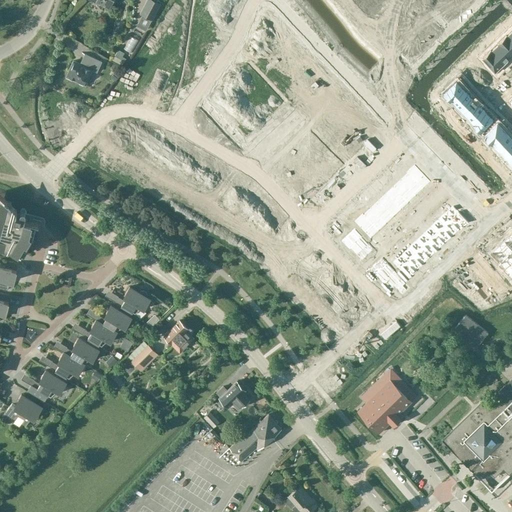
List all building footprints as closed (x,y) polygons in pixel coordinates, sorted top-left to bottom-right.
[(92,0),(109,8),(112,0),(92,0)] [(154,0),(146,0),(140,13),(142,14),(137,24),(146,29),(160,3),(154,0)] [(216,0),(211,9),(229,20),(228,19),(234,9),(224,3),(225,0),(216,0)] [(359,0),(358,1),(366,9),(374,0),(359,0)] [(382,0),(374,0),(366,9),(373,17),(387,4),(382,0)] [(451,0),(448,0),(442,6),(455,19),(462,11),(451,0)] [(466,0),(451,0),(462,11),(470,4),(466,0)] [(442,6),(434,13),(446,27),(455,19),(442,6)] [(389,7),(376,20),(384,28),(397,16),(389,7)] [(201,16),(197,22),(208,28),(211,23),(223,30),(229,20),(211,9),(205,19),(201,16)] [(397,16),(384,28),(391,36),(405,23),(397,16)] [(192,31),(182,45),(201,58),(204,55),(206,56),(213,47),(196,34),(199,30),(191,23),(188,28),(192,31)] [(405,23),(391,36),(399,44),(412,31),(405,23)] [(412,31),(399,44),(406,52),(420,39),(412,31)] [(505,34),(497,42),(497,43),(511,58),(511,56),(511,41),(506,35),(505,34)] [(278,44),(269,52),(273,57),(277,54),(285,62),(300,47),(292,38),(282,48),(278,44)] [(420,39),(406,52),(414,60),(427,47),(420,39)] [(497,43),(490,50),(504,64),(511,58),(497,43)] [(73,48),(82,54),(85,50),(75,44),(73,48)] [(300,47),(285,62),(293,70),(289,74),(294,78),(303,70),(299,65),(308,57),(300,48),(301,48),(300,47)] [(489,49),(481,57),(495,72),(504,64),(490,50),(489,49)] [(178,58),(171,67),(188,79),(195,69),(185,62),(188,57),(178,50),(174,55),(178,58)] [(97,72),(102,62),(85,54),(81,64),(73,61),(66,77),(85,85),(92,70),(97,72)] [(113,59),(122,65),(125,61),(115,56),(113,59)] [(250,66),(246,70),(249,74),(254,70),(250,66)] [(161,73),(157,79),(167,86),(170,82),(180,89),(188,79),(171,67),(165,76),(161,73)] [(122,72),(118,68),(111,76),(116,80),(122,72)] [(308,75),(299,84),(304,89),(307,86),(315,94),(331,79),(330,79),(329,80),(321,71),(312,80),(308,75)] [(257,74),(253,78),(257,82),(261,78),(257,74)] [(261,78),(257,82),(261,86),(265,82),(261,78)] [(149,88),(142,98),(150,105),(146,110),(155,111),(156,109),(163,115),(172,103),(160,95),(164,90),(149,79),(145,84),(149,88)] [(331,79),(315,94),(323,102),(319,106),(324,110),(333,102),(329,97),(339,88),(331,79)] [(456,79),(440,95),(448,103),(464,88),(456,79)] [(223,84),(210,96),(218,105),(231,92),(223,84)] [(464,88),(448,103),(456,111),(472,95),(464,88)] [(272,90),(268,94),(272,98),(276,94),(272,90)] [(231,92),(218,105),(219,104),(226,112),(239,100),(231,92)] [(276,94),(272,98),(276,102),(280,98),(276,94)] [(472,95),(456,111),(462,118),(478,102),(472,95)] [(239,100),(226,112),(233,120),(246,108),(239,100)] [(478,102),(462,118),(470,126),(486,111),(478,102)] [(341,110),(332,119),(337,124),(340,121),(348,129),(363,115),(354,106),(345,115),(341,110)] [(246,108),(233,120),(240,127),(240,128),(253,115),(246,108)] [(486,111),(470,126),(478,134),(494,119),(486,111)] [(253,115),(240,128),(248,136),(261,124),(253,115)] [(363,115),(348,129),(356,137),(352,140),(357,145),(366,136),(362,132),(371,124),(363,115)] [(497,122),(481,138),(489,146),(505,130),(497,122)] [(511,137),(505,130),(489,146),(496,154),(511,138),(511,137)] [(306,136),(301,140),(306,144),(310,141),(306,136)] [(511,138),(496,154),(504,162),(511,154),(511,138)] [(301,140),(297,144),(302,148),(306,144),(301,140)] [(294,148),(290,151),(294,156),(298,152),(294,148)] [(325,149),(317,156),(329,170),(338,162),(325,149)] [(172,164),(165,174),(171,178),(174,174),(183,180),(194,161),(193,162),(183,156),(177,167),(172,164)] [(317,156),(309,164),(321,176),(329,169),(329,170),(317,156)] [(282,159),(278,162),(282,167),(286,163),(282,159)] [(194,161),(183,180),(193,185),(191,189),(196,193),(203,182),(198,179),(205,167),(194,161)] [(278,162),(274,166),(278,171),(282,167),(278,162)] [(414,162),(355,218),(375,240),(435,184),(414,162)] [(309,164),(301,171),(313,184),(321,176),(309,164)] [(301,171),(293,179),(306,192),(306,191),(313,184),(301,171)] [(293,179),(285,186),(298,200),(306,192),(293,179)] [(213,188),(207,199),(212,202),(215,198),(224,204),(235,187),(225,181),(218,191),(213,188)] [(235,187),(224,204),(234,210),(232,214),(237,218),(244,207),(239,204),(245,193),(235,187)] [(453,202),(395,260),(417,282),(475,224),(453,202)] [(19,215),(16,214),(0,210),(0,246),(8,248),(22,256),(33,235),(36,224),(38,225),(38,224),(28,221),(27,218),(18,216),(19,215)] [(511,214),(508,210),(481,239),(511,269),(511,214)] [(355,225),(343,236),(362,257),(374,245),(355,225)] [(271,237),(262,246),(267,251),(270,248),(278,256),(294,241),(293,241),(293,242),(285,233),(276,242),(271,237)] [(294,241),(278,256),(286,264),(282,267),(287,272),(296,264),(292,259),(302,250),(294,241)] [(374,245),(362,257),(393,286),(397,283),(405,290),(412,283),(374,245)] [(6,267),(6,266),(6,264),(0,261),(0,287),(8,290),(11,282),(12,280),(14,280),(16,271),(5,268),(6,267)] [(116,301),(136,313),(142,307),(145,309),(151,298),(148,296),(149,295),(147,292),(144,290),(141,290),(140,292),(130,286),(125,294),(127,296),(125,300),(118,297),(116,301)] [(324,293),(314,301),(319,306),(323,303),(330,311),(346,296),(345,297),(337,288),(328,297),(324,293)] [(346,296),(330,311),(338,319),(335,323),(339,327),(348,319),(344,314),(354,305),(346,296)] [(0,321),(4,314),(3,314),(5,311),(7,312),(9,303),(0,300),(0,321)] [(96,319),(117,332),(123,326),(126,328),(132,317),(111,305),(106,313),(109,314),(106,319),(100,315),(97,320),(97,319),(96,319)] [(461,337),(476,349),(489,334),(473,321),(474,321),(458,308),(445,325),(461,337)] [(151,317),(147,321),(152,325),(156,321),(151,317)] [(117,332),(96,319),(92,327),(94,328),(91,333),(85,329),(82,334),(103,346),(108,341),(111,342),(117,332)] [(188,328),(188,327),(180,319),(164,335),(179,351),(187,344),(194,337),(192,334),(193,333),(193,331),(191,328),(188,328)] [(64,352),(85,364),(91,359),(93,361),(100,350),(79,338),(74,346),(76,347),(73,352),(67,348),(65,352),(64,352)] [(126,353),(130,344),(122,340),(117,349),(126,353)] [(142,371),(158,354),(148,344),(144,341),(128,356),(132,360),(131,361),(142,371)] [(84,365),(85,364),(64,352),(59,360),(62,361),(59,366),(53,362),(50,367),(70,379),(76,373),(78,375),(84,365)] [(113,364),(117,360),(112,355),(108,359),(113,364)] [(41,385),(34,381),(31,385),(27,391),(44,401),(47,395),(52,397),(58,392),(61,394),(67,383),(46,371),(41,379),(43,380),(41,385)] [(96,371),(93,377),(98,381),(102,374),(96,371)] [(125,384),(124,383),(126,382),(115,371),(109,377),(120,388),(125,384)] [(452,431),(443,440),(452,449),(462,459),(461,460),(463,462),(468,456),(470,458),(470,459),(475,464),(474,466),(483,475),(489,470),(494,475),(503,467),(509,473),(511,469),(511,378),(509,381),(496,394),(501,400),(490,411),(481,403),(452,431)] [(367,402),(358,410),(379,433),(390,422),(393,425),(401,417),(398,414),(417,395),(415,396),(412,392),(413,391),(412,390),(407,396),(390,379),(370,398),(365,392),(361,396),(367,402)] [(223,386),(216,392),(220,397),(218,399),(227,408),(236,400),(241,406),(249,399),(243,392),(246,389),(237,380),(227,390),(223,386)] [(11,406),(7,414),(17,420),(16,422),(21,426),(23,423),(27,426),(33,416),(37,418),(43,407),(22,395),(15,408),(11,406)] [(210,410),(204,416),(213,427),(220,421),(210,410)] [(277,433),(281,430),(280,428),(280,427),(268,413),(229,447),(240,461),(255,447),(257,450),(271,438),(270,437),(276,432),(277,433)] [(301,511),(309,511),(317,506),(300,486),(288,496),(295,505),(292,508),(295,511),(297,511),(300,510),(301,511)] [(157,489),(152,500),(157,502),(161,491),(157,489)]
